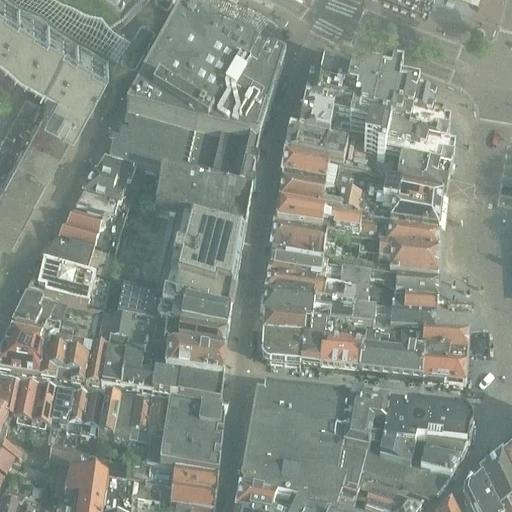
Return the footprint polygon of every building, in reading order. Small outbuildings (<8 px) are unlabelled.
[(73,122),(108,58),(1,0),(0,0),(0,94),(8,99),(25,69),(55,85),(44,106),(73,122)] [(63,0),(96,18),(110,24),(124,12),(135,0),(63,0)] [(239,0),(260,11),(277,20),(287,0),(239,0)] [(258,153),(285,66),(187,12),(141,93),(142,93),(125,123),(126,124),(130,126),(194,141),(258,153)] [(401,88),(325,71),(320,89),(311,87),(301,133),(291,132),(285,162),(289,163),(289,164),(331,174),(330,175),(338,177),(442,201),(442,199),(446,200),(455,160),(445,158),(449,139),(434,116),(432,115),(432,114),(416,111),(417,102),(399,98),(401,88)] [(27,97),(13,122),(59,147),(73,122),(44,106),(27,97)] [(46,173),(59,147),(13,122),(0,145),(0,147),(5,151),(46,173)] [(105,165),(104,165),(126,172),(127,171),(136,173),(161,180),(198,187),(250,200),(255,178),(253,177),(258,153),(194,141),(130,126),(126,124),(122,143),(118,143),(116,152),(113,151),(109,166),(105,165)] [(0,160),(0,177),(33,196),(46,173),(5,151),(0,160)] [(131,189),(136,173),(127,171),(126,172),(104,165),(96,179),(131,189)] [(285,165),(282,186),(335,196),(338,177),(330,175),(285,165)] [(0,177),(0,205),(21,217),(33,196),(0,177)] [(338,177),(335,196),(353,200),(353,202),(360,203),(357,222),(438,236),(440,217),(442,201),(338,177)] [(96,179),(83,200),(122,209),(126,193),(129,194),(131,189),(96,179)] [(155,217),(168,221),(176,223),(245,240),(252,200),(250,200),(198,187),(161,180),(155,217)] [(278,213),(329,221),(330,218),(357,222),(360,203),(353,202),(353,200),(335,196),(282,186),(278,213)] [(130,211),(122,209),(83,200),(74,214),(54,249),(114,264),(130,211)] [(0,205),(0,236),(10,241),(21,217),(0,205)] [(358,245),(358,240),(361,227),(329,221),(278,213),(276,232),(327,240),(358,245)] [(231,320),(245,240),(176,223),(174,232),(169,231),(158,272),(163,273),(156,301),(231,320)] [(361,227),(358,240),(358,245),(380,248),(438,257),(439,239),(361,227)] [(327,240),(276,232),(272,256),(323,266),(327,240)] [(378,261),(377,276),(390,278),(437,283),(438,257),(380,248),(378,261)] [(114,264),(54,249),(43,270),(107,287),(114,264)] [(271,263),(269,280),(311,288),(325,288),(340,291),(342,275),(271,263)] [(67,310),(115,319),(117,320),(124,291),(107,287),(43,270),(27,301),(50,306),(67,310)] [(346,276),(342,275),(340,291),(325,288),(311,288),(269,280),(266,299),(316,305),(353,312),(355,312),(357,295),(344,292),(346,276)] [(351,330),(420,336),(434,337),(436,320),(393,317),(367,314),(370,280),(346,276),(344,292),(357,295),(355,312),(353,312),(351,330)] [(383,282),(370,280),(367,314),(393,317),(394,304),(437,307),(438,286),(383,282)] [(125,292),(124,291),(117,320),(157,327),(228,341),(231,320),(156,301),(134,294),(125,292)] [(316,305),(266,299),(264,320),(307,326),(305,342),(305,344),(324,346),(326,331),(324,329),(312,327),(312,326),(314,315),(331,317),(329,327),(351,330),(353,312),(316,305)] [(45,318),(50,306),(27,301),(14,327),(33,331),(41,317),(45,318)] [(393,317),(436,320),(437,307),(394,304),(393,317)] [(154,377),(150,376),(151,365),(153,352),(157,327),(117,320),(115,319),(108,349),(101,389),(137,394),(153,396),(154,377)] [(264,320),(263,338),(305,342),(307,326),(264,320)] [(157,327),(153,352),(226,361),(228,341),(157,327)] [(324,346),(305,344),(301,370),(319,372),(322,359),(326,359),(329,343),(333,343),(335,332),(326,331),(324,346)] [(0,373),(40,380),(50,340),(49,340),(49,339),(12,332),(0,357),(0,373)] [(322,359),(319,372),(358,377),(366,335),(335,332),(333,343),(329,343),(326,359),(322,359)] [(401,338),(366,335),(358,377),(422,384),(423,356),(400,354),(401,338)] [(420,340),(401,338),(400,354),(423,356),(423,354),(467,358),(468,344),(464,339),(434,337),(420,336),(420,340)] [(301,370),(305,344),(305,342),(263,338),(261,358),(261,360),(262,361),(263,362),(264,363),(265,364),(266,365),(267,366),(301,370)] [(70,344),(50,340),(40,380),(63,383),(70,344)] [(92,348),(70,344),(63,383),(86,386),(93,346),(92,346),(92,348)] [(86,386),(101,389),(108,349),(93,346),(86,386)] [(165,367),(163,378),(223,386),(226,361),(153,352),(151,365),(165,367)] [(423,354),(423,356),(422,384),(465,390),(467,358),(423,354)] [(222,407),(223,386),(163,378),(154,377),(153,396),(222,407)] [(0,487),(3,481),(0,479),(0,474),(5,478),(15,461),(21,465),(24,459),(2,447),(5,441),(13,389),(0,386),(0,487)] [(17,430),(31,432),(38,393),(20,390),(14,425),(17,426),(17,430)] [(46,431),(51,431),(58,396),(38,393),(31,432),(45,435),(46,431)] [(240,498),(279,506),(308,511),(307,511),(354,511),(358,500),(356,499),(362,478),(437,499),(448,483),(409,474),(381,467),(389,408),(258,393),(241,493),(240,498)] [(74,398),(58,396),(51,431),(67,434),(74,398)] [(67,434),(82,438),(89,400),(74,398),(67,434)] [(105,402),(89,400),(82,438),(97,441),(105,402)] [(97,441),(113,444),(121,405),(105,402),(97,441)] [(130,449),(137,407),(121,405),(113,444),(113,446),(128,449),(130,449)] [(152,409),(137,407),(130,449),(128,449),(126,458),(133,460),(133,458),(145,460),(147,447),(152,409)] [(406,411),(389,408),(381,467),(409,474),(415,447),(467,453),(471,427),(465,419),(443,416),(406,411)] [(164,449),(169,411),(152,409),(147,447),(149,448),(164,449)] [(169,411),(164,449),(149,448),(148,453),(146,470),(161,472),(160,474),(217,481),(224,427),(215,426),(216,418),(169,411)] [(415,447),(409,474),(448,483),(458,467),(460,467),(467,453),(415,447)] [(52,450),(45,449),(42,464),(49,466),(52,450)] [(82,457),(52,450),(49,466),(78,473),(82,457)] [(511,487),(511,453),(501,463),(511,487)] [(80,473),(92,476),(96,460),(83,457),(80,473)] [(495,511),(511,511),(511,487),(501,463),(493,469),(480,481),(495,511)] [(146,470),(128,467),(125,484),(150,490),(149,494),(162,497),(160,511),(212,511),(217,481),(160,474),(161,472),(146,470)] [(65,494),(70,476),(60,473),(55,492),(65,494)] [(105,511),(109,490),(110,486),(70,476),(65,494),(63,502),(62,502),(60,511),(67,511),(105,511)] [(480,482),(464,496),(463,502),(468,511),(495,511),(480,481),(479,482),(480,482)] [(105,511),(133,511),(135,493),(109,490),(105,511)] [(135,491),(135,493),(133,511),(160,511),(162,497),(149,494),(135,491)] [(62,502),(63,502),(65,494),(55,492),(53,502),(62,504),(62,502)] [(2,511),(20,511),(23,505),(24,505),(25,501),(6,497),(2,511)] [(240,498),(237,511),(277,511),(279,506),(240,498)] [(404,511),(358,500),(354,511),(404,511)]
